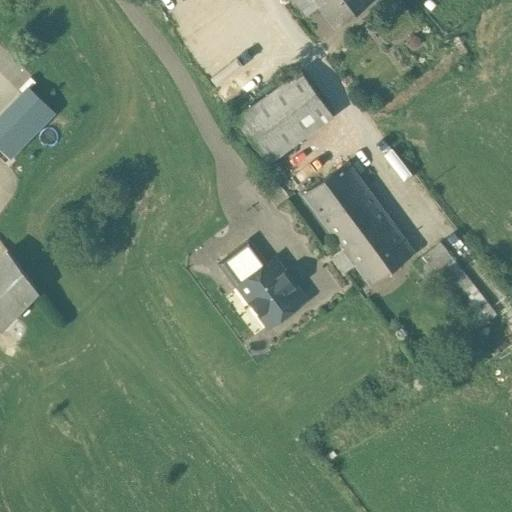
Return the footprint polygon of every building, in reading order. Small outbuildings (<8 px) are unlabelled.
[(309,0),(316,8),(327,0),(343,21),(371,0),(309,0)] [(341,106),(307,59),(246,105),(280,151),(341,106)] [(66,77),(51,63),(17,100),(32,114),(66,77)] [(347,155),(301,190),(340,243),(331,250),(344,267),(354,259),(370,281),(416,247),(347,155)] [(461,250),(448,233),(419,255),(432,272),(461,250)] [(298,296),(251,237),(215,266),(262,325),(298,296)] [(11,251),(0,262),(0,326),(3,330),(41,293),(11,251)] [(31,341),(51,332),(48,325),(28,333),(31,341)]
